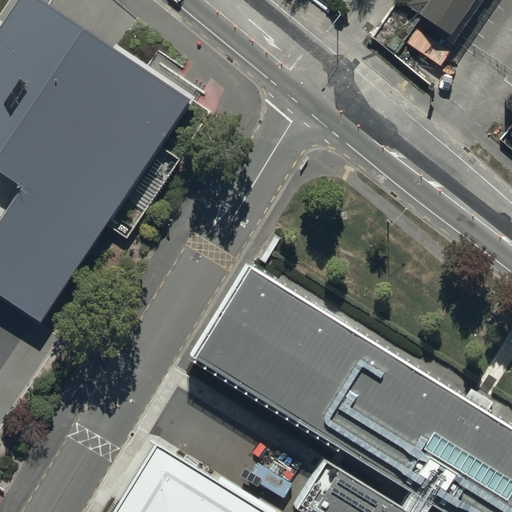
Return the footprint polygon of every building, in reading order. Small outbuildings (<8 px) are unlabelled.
[(186,83),(61,0),(0,0),(0,158),(19,171),(0,198),(0,282),(36,306),(186,83)] [(406,0),(404,3),(449,33),(471,0),(406,0)] [(511,111),(511,90),(510,89),(500,102),(511,111)] [(511,511),(511,426),(475,404),(249,264),(192,354),(408,487),(398,504),(320,457),(291,505),(302,511),(422,511),(428,502),(444,511),(511,511)] [(267,511),(154,443),(111,511),(267,511)]
